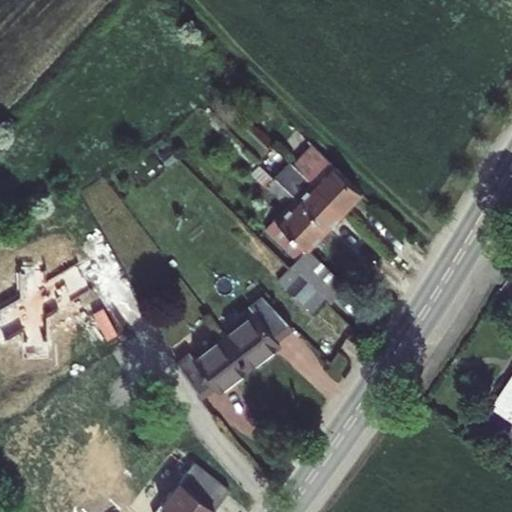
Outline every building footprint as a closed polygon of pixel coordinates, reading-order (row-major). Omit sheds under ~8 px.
[(287,161),(309,182),(341,213),(359,193),(305,143),(287,161)] [(309,182),(294,200),(325,229),(341,213),(309,182)] [(307,248),(325,229),(294,200),(264,233),(296,262),(290,268),(323,301),(341,278),(307,248)] [(228,347),(253,381),(287,358),(281,350),(288,346),(282,340),(293,330),(270,307),(253,318),(259,325),(228,347)] [(200,405),(216,395),(222,402),(253,381),(228,347),(199,367),(193,361),(177,372),(200,405)] [(511,376),(497,395),(511,406),(511,376)] [(194,471),(196,469),(230,446),(208,415),(186,430),(194,443),(181,453),(193,470),(194,471)] [(228,493),(196,469),(194,471),(193,470),(183,484),(216,509),(228,493)] [(213,511),(216,509),(183,484),(160,511),(213,511)]
